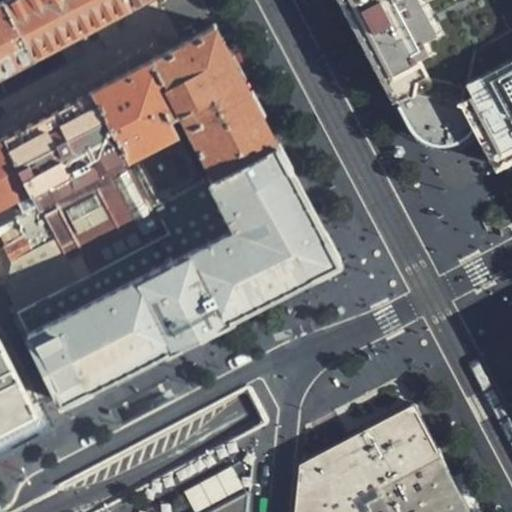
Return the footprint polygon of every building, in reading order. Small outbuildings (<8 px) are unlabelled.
[(34,56),(4,0),(0,0),(0,74),(10,69),(34,56)] [(131,5),(127,0),(4,0),(34,56),(87,28),(131,5)] [(511,0),(349,0),(388,72),(418,129),(434,137),(435,138),(452,139),(470,132),(481,122),(504,162),(511,158),(511,0)] [(91,90),(154,208),(276,142),(245,83),(214,25),(91,90)] [(44,116),(3,137),(39,205),(51,198),(59,211),(46,218),(49,224),(23,239),(14,243),(7,247),(4,248),(13,263),(58,240),(76,276),(16,307),(18,312),(168,234),(154,208),(91,90),(44,116)] [(0,138),(0,201),(11,196),(21,214),(13,218),(23,239),(49,224),(46,218),(39,205),(3,137),(0,138)] [(276,142),(154,208),(168,234),(18,312),(62,401),(94,385),(317,273),(339,261),(292,171),(276,142)] [(5,243),(7,247),(14,243),(12,239),(5,243)] [(58,240),(13,263),(8,292),(16,307),(76,276),(58,240)] [(0,428),(34,411),(0,344),(0,428)] [(400,511),(401,511),(472,511),(436,443),(425,422),(415,403),(351,437),(326,450),(302,463),(296,511),(400,511)] [(220,507),(210,511),(247,511),(250,490),(220,507)]
